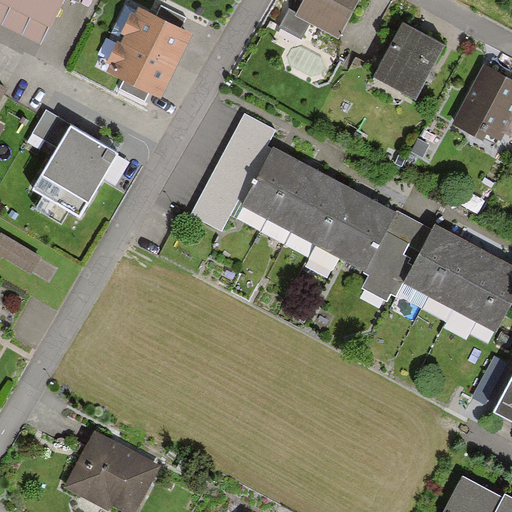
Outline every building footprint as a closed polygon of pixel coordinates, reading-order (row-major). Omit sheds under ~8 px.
[(55,0),(0,0),(0,20),(38,38),(55,0)] [(350,0),(300,0),(295,11),(333,32),(350,0)] [(186,17),(161,5),(156,15),(182,27),(186,17)] [(156,15),(139,6),(135,13),(131,11),(120,34),(123,35),(121,41),(118,39),(106,63),(110,65),(107,71),(124,80),(149,92),(161,98),(171,77),(183,53),(193,32),(182,27),(156,15)] [(439,40),(398,20),(371,75),(411,95),(439,40)] [(511,108),(511,79),(481,64),(452,123),(478,136),(482,128),(499,136),(511,108)] [(149,92),(124,80),(119,90),(144,102),(149,92)] [(118,154),(46,111),(34,131),(59,146),(33,190),(44,196),(36,208),(62,223),(69,211),(81,218),(118,154)] [(273,130),(243,114),(191,214),(221,229),(273,130)] [(268,218),(300,160),(274,146),(243,205),(268,218)] [(268,218),(292,231),(324,173),(300,160),(268,218)] [(292,231),(316,244),(347,185),(324,173),(292,231)] [(373,199),(347,185),(316,244),(342,258),(373,199)] [(400,278),(427,228),(373,199),(342,258),(363,269),(354,285),(388,303),(400,278)] [(459,235),(430,221),(427,228),(400,278),(428,293),(459,235)] [(38,255),(0,234),(0,255),(29,272),(38,255)] [(459,235),(428,293),(453,306),(483,247),(459,235)] [(483,247),(453,306),(474,318),(505,258),(483,247)] [(511,261),(505,258),(474,318),(496,329),(511,297),(511,261)] [(511,364),(490,407),(511,418),(511,364)] [(155,465),(91,430),(62,482),(106,506),(111,498),(131,509),(155,465)] [(511,511),(511,496),(502,491),(499,496),(461,476),(441,511),(511,511)]
